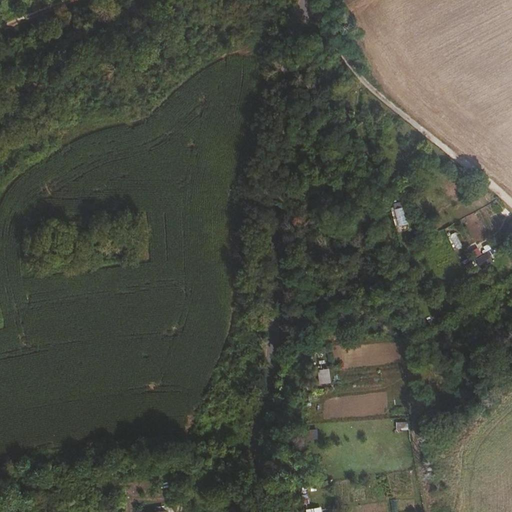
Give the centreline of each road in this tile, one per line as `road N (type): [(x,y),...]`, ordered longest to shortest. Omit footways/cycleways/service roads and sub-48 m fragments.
road 1 (unclassified): [(305,0),(270,199),(274,329),(248,511)]
road 2 (track): [(308,0),(348,58),(511,210)]
